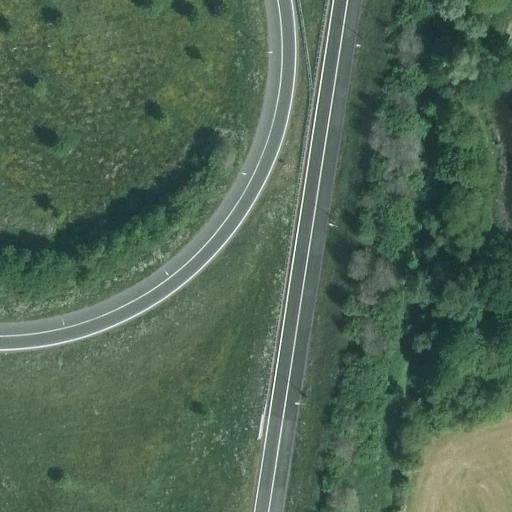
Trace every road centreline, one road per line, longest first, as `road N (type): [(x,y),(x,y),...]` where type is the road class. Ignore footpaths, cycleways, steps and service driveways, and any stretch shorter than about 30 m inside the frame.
road 1 (motorway): [(260,511),(340,0)]
road 2 (motorway): [(286,0),(291,63),(278,130),(258,183),(224,234),(183,277),(123,316),(62,337),(0,342)]
